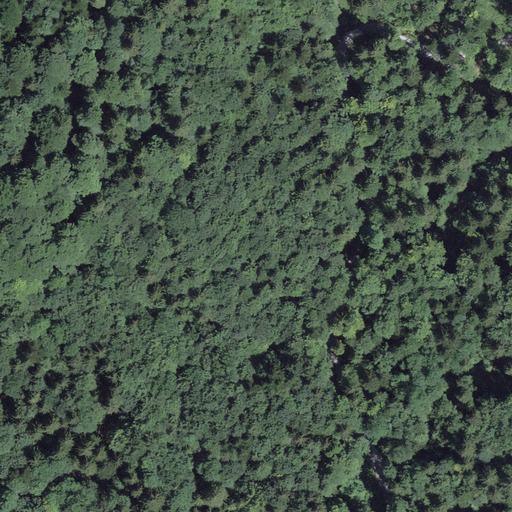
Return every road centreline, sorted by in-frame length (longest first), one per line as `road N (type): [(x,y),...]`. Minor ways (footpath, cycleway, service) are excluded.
road 1 (track): [(391,511),(331,352),(343,282),(373,194),(339,52),(368,29),(452,55),(511,37)]
road 2 (track): [(511,145),(444,206),(373,178)]
